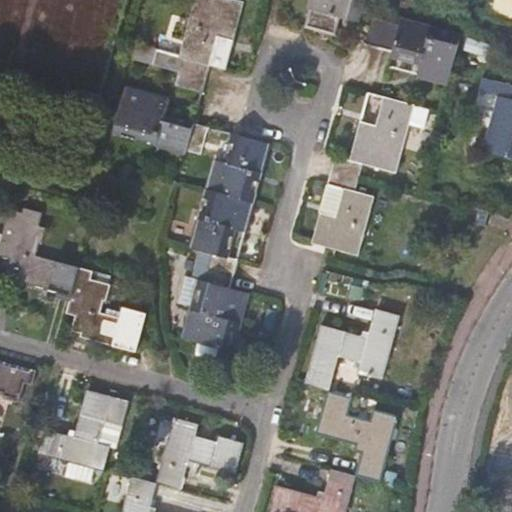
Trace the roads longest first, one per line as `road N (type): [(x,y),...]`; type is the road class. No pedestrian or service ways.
road 1 (residential): [(268,418),(300,293),(277,247),(308,126)]
road 2 (residential): [(0,336),(268,418)]
road 3 (unclassified): [(511,300),(471,390),(446,511)]
road 4 (residential): [(308,126),(327,112),(336,65),(272,47),(255,112)]
